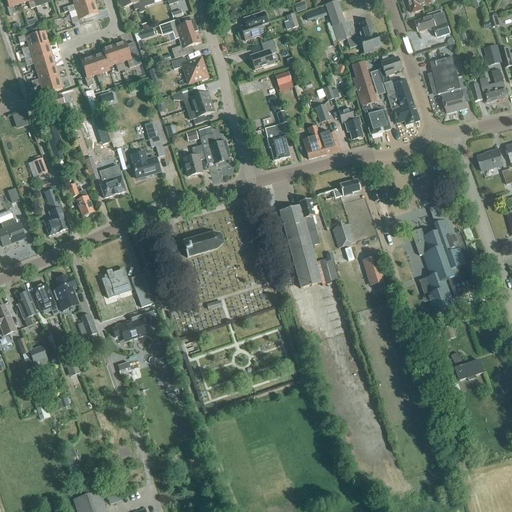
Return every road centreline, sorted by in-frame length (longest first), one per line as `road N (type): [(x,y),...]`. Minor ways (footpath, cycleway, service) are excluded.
road 1 (unclassified): [(461,459),(355,157)]
road 2 (unclassified): [(79,243),(0,16)]
road 3 (unclassified): [(511,318),(455,134)]
road 4 (unclassified): [(253,182),(202,0)]
road 5 (tertiary): [(79,243),(253,182)]
road 6 (tertiary): [(433,135),(387,0)]
